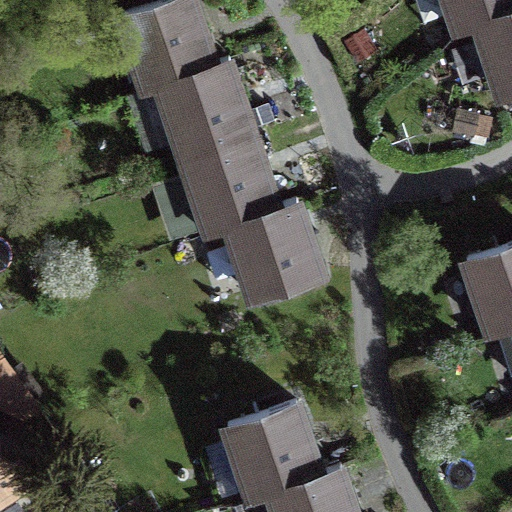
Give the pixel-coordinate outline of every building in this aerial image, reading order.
[(161,79),(210,62),(188,0),(160,0),(124,12),(148,83),(161,79)] [(482,18),(511,7),(511,0),(451,0),(459,24),(482,18)] [(511,7),(482,18),(505,90),(511,88),(511,7)] [(210,62),(161,79),(186,153),(251,131),(226,57),(210,62)] [(251,131),(186,153),(211,227),(232,220),(276,205),(251,131)] [(276,205),(232,220),(257,293),(320,272),(295,198),(276,205)] [(511,319),(511,242),(472,255),(495,325),(511,319)] [(275,485),(316,471),(292,400),(229,421),(253,492),(275,485)] [(0,439),(0,511),(24,498),(10,475),(19,470),(0,439)] [(355,511),(339,464),(316,471),(275,485),(284,511),(355,511)]
